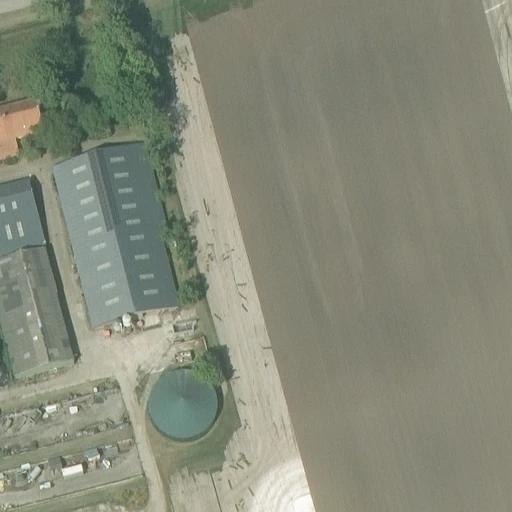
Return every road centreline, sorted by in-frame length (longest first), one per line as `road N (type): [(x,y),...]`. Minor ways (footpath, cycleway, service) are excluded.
road 1 (track): [(160,511),(122,365),(0,395)]
road 2 (track): [(35,169),(88,373)]
